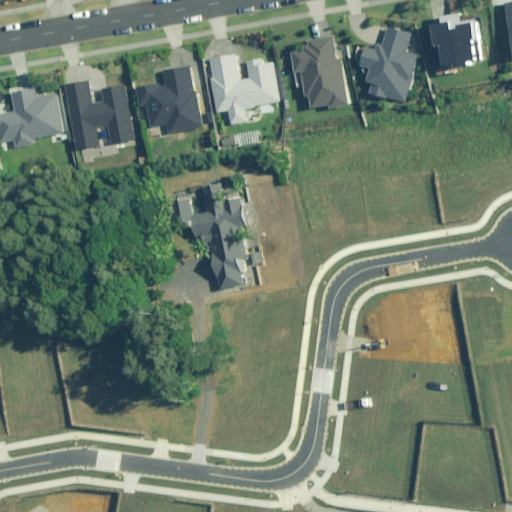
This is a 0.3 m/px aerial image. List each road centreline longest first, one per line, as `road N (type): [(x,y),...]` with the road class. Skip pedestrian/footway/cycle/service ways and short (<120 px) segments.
road 1 (residential): [(0,466),(87,457),(250,479),(299,472),(314,446),(336,296),(348,274),(511,245)]
road 2 (tertiary): [(0,41),(249,0)]
